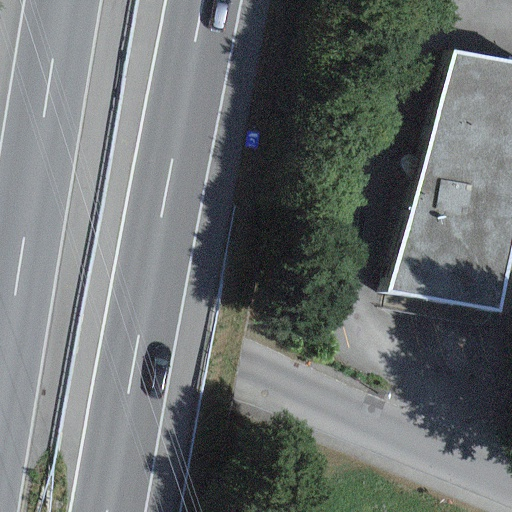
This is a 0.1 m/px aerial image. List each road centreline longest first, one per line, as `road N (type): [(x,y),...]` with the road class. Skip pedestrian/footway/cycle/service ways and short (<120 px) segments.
road 1 (residential): [(511,490),(0,274)]
road 2 (motorway): [(121,511),(212,0)]
road 3 (motorway): [(70,0),(0,433)]
